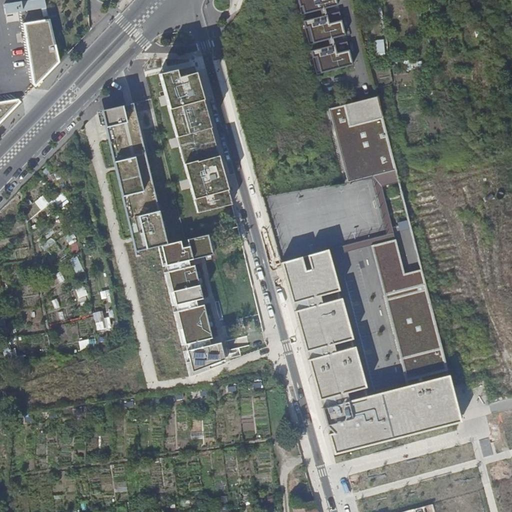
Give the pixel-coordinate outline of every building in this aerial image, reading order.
[(48,0),(41,0),(13,5),(13,9),(9,10),(10,13),(26,10),(27,13),(50,8),(48,0)] [(337,0),(301,0),(305,13),(339,5),(337,0)] [(340,12),(304,21),(306,28),(309,27),(313,44),(346,36),(340,12)] [(52,20),(23,25),(33,84),(35,86),(59,63),(52,20)] [(376,56),(385,56),(384,40),(376,40),(376,56)] [(346,42),(312,51),(313,58),(316,57),(320,73),(352,65),(346,42)] [(159,69),(198,213),(239,203),(201,59),(159,69)] [(379,96),(330,109),(348,177),(374,170),(378,183),(400,177),(379,96)] [(0,122),(21,101),(18,98),(0,101),(0,122)] [(151,98),(101,110),(134,251),(157,246),(162,266),(212,254),(207,234),(184,239),(151,98)] [(401,230),(411,227),(408,219),(398,222),(401,230)] [(325,250),(282,262),(336,452),(426,427),(460,420),(428,284),(385,295),(407,385),(367,394),(325,250)] [(76,272),(84,270),(79,255),(71,258),(76,272)] [(194,266),(164,273),(171,305),(201,299),(194,266)] [(110,289),(78,288),(78,296),(92,297),(92,304),(110,305),(110,289)] [(202,305),(172,312),(180,344),(209,337),(202,305)] [(94,313),(97,330),(116,327),(115,318),(114,310),(94,313)] [(228,340),(183,351),(188,376),(233,359),(228,340)] [(456,461),(471,460),(470,449),(455,450),(456,461)] [(316,511),(313,500),(298,504),(296,499),(291,500),(292,503),(291,504),(293,511),(316,511)]
